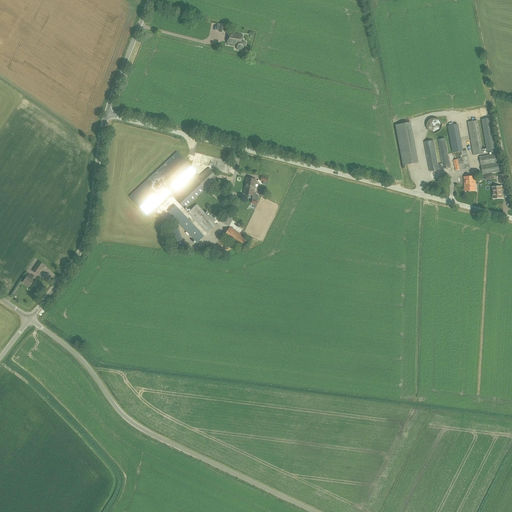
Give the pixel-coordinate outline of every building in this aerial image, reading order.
[(220,24),(218,23),(216,30),(219,30),(219,32),(224,33),(226,25),(221,23),(220,24)] [(241,42),(242,35),(229,33),(228,37),(229,37),(228,40),(227,43),(238,45),(237,49),(244,50),(245,43),(241,42)] [(487,153),(497,151),(492,117),(482,119),(487,153)] [(478,120),(467,122),(473,155),(483,153),(478,120)] [(396,125),(403,165),(418,162),(410,122),(396,125)] [(453,153),(456,171),(470,168),(467,150),(463,151),(458,124),(448,126),(453,153)] [(451,168),(445,138),(438,139),(440,148),(442,163),(438,164),(435,149),(434,140),(424,142),(430,172),(451,168)] [(185,209),(205,189),(208,192),(211,189),(208,187),(218,178),(208,168),(200,176),(177,152),(130,196),(149,217),(172,195),(185,209)] [(483,175),(501,171),(498,153),(480,156),(483,175)] [(465,191),(476,191),(475,176),(464,177),(465,191)] [(253,195),(256,179),(247,178),(244,194),(253,195)] [(493,199),(502,198),(502,187),(493,187),(493,199)] [(197,243),(204,236),(175,204),(168,211),(197,243)] [(208,216),(206,213),(197,204),(188,212),(207,234),(217,225),(214,222),(216,220),(210,214),(208,216)] [(184,246),(177,224),(166,228),(174,250),(184,246)] [(244,254),(251,242),(244,239),(244,240),(235,236),(236,235),(229,232),(223,244),(244,254)] [(38,275),(45,265),(39,261),(32,271),(38,275)] [(34,281),(36,277),(32,275),(30,278),(27,276),(22,283),(29,287),(34,281)]
